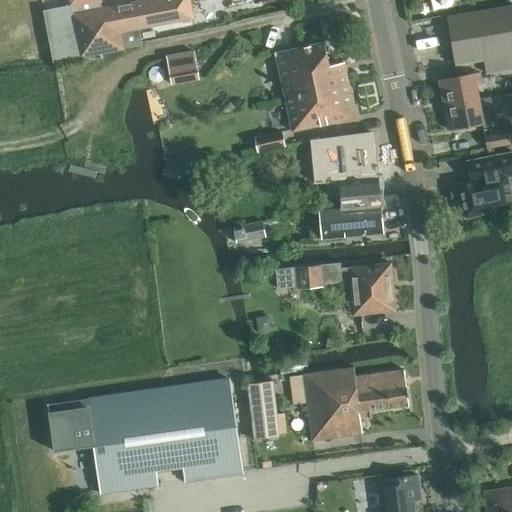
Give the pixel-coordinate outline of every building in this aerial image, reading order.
[(147,0),(73,14),(81,57),(143,45),(139,28),(193,18),(190,0),(147,0)] [(485,60),(511,54),(511,6),(447,17),(455,65),(485,60)] [(276,53),(285,98),(349,84),(344,62),(330,66),(325,42),(276,53)] [(166,57),(172,84),(199,79),(194,52),(166,57)] [(511,54),(485,60),(487,73),(511,69),(511,54)] [(57,97),(106,88),(101,58),(52,67),(57,97)] [(440,80),(444,105),(478,98),(474,74),(440,80)] [(349,84),(285,98),(293,131),(356,117),(349,84)] [(483,99),(488,120),(496,117),(491,97),(483,99)] [(478,98),(444,105),(449,130),(483,123),(478,98)] [(511,131),(485,136),(487,148),(511,143),(511,131)] [(255,138),(258,152),(286,146),(283,132),(255,138)] [(317,182),(328,181),(377,177),(373,133),(313,140),(317,182)] [(466,217),(485,213),(511,207),(511,201),(507,177),(511,175),(511,152),(468,161),(472,181),(459,183),(466,217)] [(342,193),(343,207),(380,204),(377,177),(328,181),(329,194),(342,193)] [(380,204),(343,207),(321,209),(322,216),(312,217),(314,239),(324,238),(383,232),(380,204)] [(236,227),(239,242),(267,236),(264,221),(236,227)] [(392,263),(341,268),(341,263),(276,269),(278,289),(298,287),(298,289),(324,286),(324,284),(351,281),(354,315),(396,311),(392,263)] [(305,381),(295,382),(296,392),(307,391),(313,440),(363,433),(361,418),(370,417),(369,411),(409,405),(404,370),(356,376),(354,367),(304,374),(305,381)] [(48,405),(55,451),(94,446),(101,492),(158,484),(156,469),(183,465),(185,480),(243,472),(230,379),(48,405)] [(273,380),(248,383),(255,439),(279,435),(273,380)] [(382,480),(386,511),(414,511),(414,510),(413,510),(412,500),(421,499),(418,475),(382,480)] [(511,511),(511,487),(484,491),(487,511),(511,511)]
